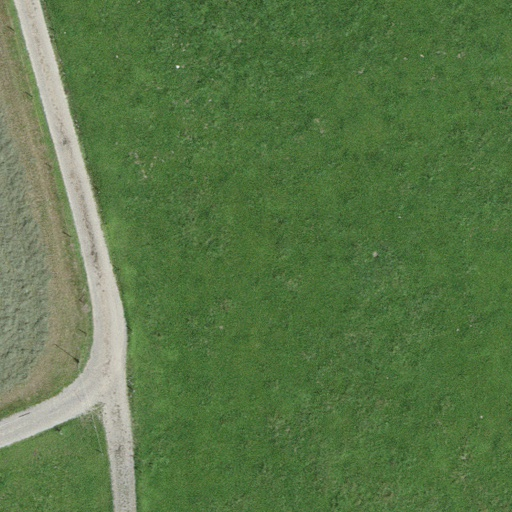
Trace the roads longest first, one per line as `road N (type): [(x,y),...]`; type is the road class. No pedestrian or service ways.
road 1 (track): [(0,438),(73,405),(102,370),(108,345),(105,281),(28,0)]
road 2 (track): [(125,511),(117,402),(102,370)]
